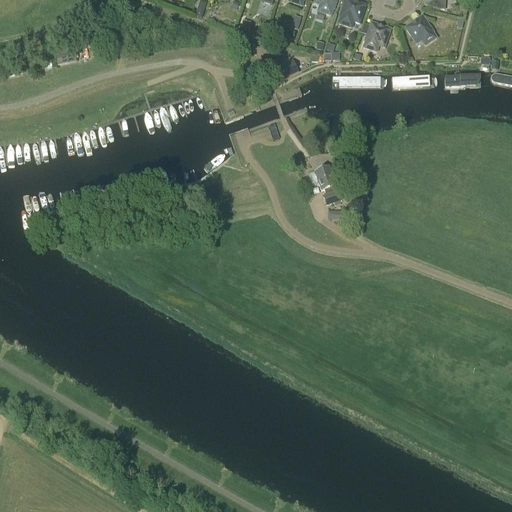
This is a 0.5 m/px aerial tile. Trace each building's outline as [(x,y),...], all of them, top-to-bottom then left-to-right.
[(314,0),(313,4),(319,6),(317,13),(330,17),(333,11),(336,0),(314,0)] [(239,5),(234,2),(230,8),(235,11),(239,5)] [(358,6),(345,2),(339,18),(340,19),(338,25),(351,29),(353,23),(359,25),(365,8),(364,8),(364,5),(360,4),(358,6)] [(204,12),(197,9),(195,17),(202,20),(204,12)] [(433,33),(423,19),(412,27),(410,25),(406,28),(407,31),(406,31),(416,45),(421,42),(425,47),(436,39),(433,34),(433,33)] [(382,30),(370,26),(364,43),(365,43),(363,49),(376,53),(378,47),(384,49),(390,32),(389,32),(388,30),(384,28),(382,30)] [(113,45),(103,31),(87,44),(92,51),(101,44),(106,51),(113,45)] [(322,52),(323,45),(317,43),(315,51),(322,52)] [(333,54),(335,47),(328,45),(326,52),(333,54)] [(279,83),(297,74),(291,62),(273,71),(279,83)] [(442,66),(443,88),(480,86),(478,63),(442,66)] [(511,67),(492,65),(487,84),(511,88),(511,67)] [(391,70),(391,89),(429,87),(428,69),(391,70)] [(333,71),(333,90),(382,89),(382,71),(333,71)] [(274,141),(280,139),(274,125),(268,127),(270,131),(272,138),(274,141)] [(335,188),(328,169),(317,173),(311,175),(309,176),(309,177),(309,179),(310,184),(311,186),(313,187),(315,187),(318,186),(321,193),(324,191),(325,196),(322,198),(326,208),(334,205),(334,207),(341,205),(340,203),(342,202),(338,192),(336,192),(335,188)] [(329,220),(344,220),(344,211),(329,211),(329,220)]
